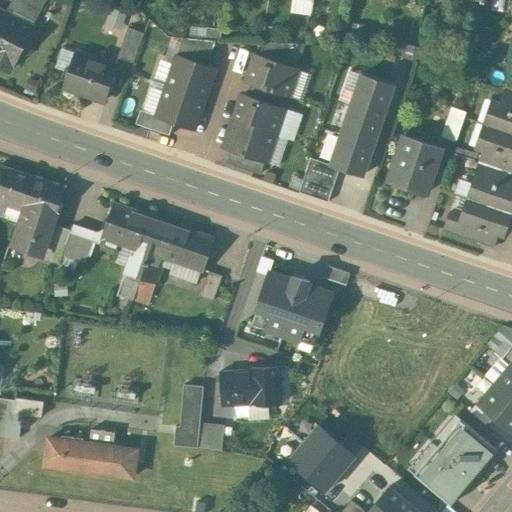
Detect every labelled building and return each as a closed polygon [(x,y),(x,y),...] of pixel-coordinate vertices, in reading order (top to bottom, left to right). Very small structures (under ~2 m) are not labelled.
[(45,0),(11,0),(4,13),(27,24),(27,25),(31,27),(45,0)] [(294,0),(293,10),(313,14),(315,0),(294,0)] [(114,7),(109,22),(124,27),(129,12),(114,7)] [(4,13),(0,10),(0,65),(9,70),(31,27),(27,25),(27,24),(4,13)] [(127,27),(117,57),(132,63),(143,33),(127,27)] [(215,41),(183,37),(177,55),(207,65),(215,41)] [(297,43),(264,42),(259,55),(289,66),(297,43)] [(114,67),(74,53),(63,86),(103,100),(114,67)] [(259,55),(255,54),(250,69),(253,69),(249,80),(246,79),(246,81),(251,83),(282,94),(287,96),(296,68),(259,55)] [(177,55),(176,55),(166,86),(204,98),(214,68),(207,65),(177,55)] [(393,83),(362,73),(351,104),(382,114),(393,83)] [(282,94),(251,83),(247,96),(278,106),(282,94)] [(204,98),(166,86),(156,114),(156,116),(173,122),(194,128),(204,98)] [(511,92),(503,90),(499,101),(511,105),(511,92)] [(247,96),(242,94),(232,120),(274,135),(283,108),(278,106),(247,96)] [(511,105),(499,101),(491,98),(482,123),(511,133),(511,105)] [(382,114),(351,104),(341,134),(372,144),(382,114)] [(466,111),(451,106),(441,137),(456,142),(466,111)] [(173,122),(156,116),(156,114),(140,109),(135,123),(169,135),(173,122)] [(274,135),(232,120),(223,147),(265,161),(274,135)] [(511,133),(482,123),(474,148),(482,151),(508,160),(511,161),(511,133)] [(372,144),(341,134),(331,164),(331,165),(339,168),(362,175),(372,144)] [(441,147),(404,134),(397,155),(398,155),(390,180),(426,193),(441,147)] [(508,160),(482,151),(478,162),(505,171),(508,160)] [(331,164),(310,157),(299,192),(328,202),(339,168),(331,165),(331,164)] [(505,171),(478,162),(475,172),(505,183),(509,172),(505,171)] [(32,176),(0,165),(0,199),(8,202),(21,207),(32,176)] [(511,185),(505,183),(475,172),(467,197),(510,212),(511,207),(511,185)] [(65,187),(32,176),(21,207),(22,207),(54,218),(65,187)] [(510,212),(467,197),(466,198),(471,199),(467,210),(463,208),(460,215),(449,211),(443,229),(493,247),(497,236),(502,237),(504,230),(503,230),(504,225),(506,226),(510,212)] [(8,202),(0,199),(0,213),(4,215),(8,202)] [(137,248),(134,256),(130,255),(124,272),(125,272),(125,273),(140,278),(149,251),(160,219),(113,203),(102,235),(102,236),(103,237),(122,243),(137,248)] [(54,218),(22,207),(20,214),(19,214),(9,244),(32,252),(37,239),(46,241),(54,218)] [(212,237),(160,219),(149,251),(160,255),(201,270),(212,237)] [(102,235),(72,224),(71,230),(62,255),(78,260),(88,232),(102,236),(102,235)] [(56,225),(45,259),(59,264),(62,255),(71,230),(56,225)] [(122,243),(103,237),(101,244),(103,248),(114,252),(119,250),(122,243)] [(160,255),(149,251),(140,278),(155,283),(161,266),(157,265),(160,255)] [(273,260),(261,256),(256,271),(268,275),(269,271),(273,260)] [(350,273),(327,266),(319,288),(331,292),(342,296),(350,273)] [(221,275),(208,271),(200,295),(213,300),(221,275)] [(309,282),(293,276),(292,279),(269,271),(268,275),(253,319),(267,324),(265,329),(299,340),(301,335),(315,340),(331,292),(319,288),(308,285),(309,282)] [(124,272),(117,294),(133,300),(133,299),(140,278),(125,273),(125,272),(124,272)] [(140,278),(133,299),(149,304),(155,283),(140,278)] [(511,362),(511,346),(502,358),(510,365),(511,362)] [(511,367),(510,365),(494,384),(511,399),(511,367)] [(280,367),(248,368),(248,369),(250,404),(265,403),(282,402),(280,367)] [(248,369),(221,371),(222,405),(248,404),(250,404),(248,369)] [(511,431),(511,399),(494,384),(478,403),(493,415),(511,431)] [(15,400),(0,397),(0,435),(18,438),(21,414),(13,412),(15,400)] [(43,401),(15,397),(15,400),(13,412),(21,414),(41,416),(43,401)] [(478,403),(477,402),(470,411),(485,424),(493,415),(478,403)] [(250,404),(248,404),(249,417),(265,416),(265,403),(250,404)] [(495,444),(459,415),(416,469),(451,498),(495,444)] [(345,476),(362,456),(324,423),(307,443),(345,476)] [(224,426),(199,424),(197,447),(221,450),(224,426)] [(114,446),(48,437),(44,465),(110,474),(114,446)] [(328,495),(345,476),(307,443),(290,463),(328,495)] [(136,449),(114,446),(110,474),(132,477),(136,449)] [(395,493),(384,506),(392,511),(401,511),(409,504),(395,493)] [(317,500),(307,511),(329,511),(330,511),(317,500)]
